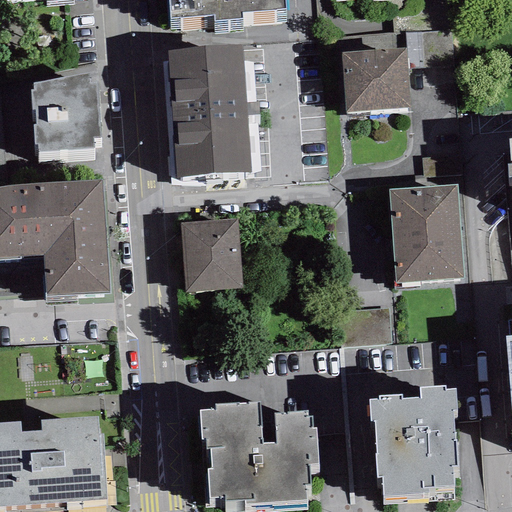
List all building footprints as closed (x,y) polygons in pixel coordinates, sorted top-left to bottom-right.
[(167,0),(170,33),(214,29),(215,34),(244,32),(243,26),(286,23),(284,0),(167,0)] [(243,50),(169,55),(178,183),(251,179),(243,50)] [(406,53),(342,57),(346,117),(410,112),(406,53)] [(39,158),(38,163),(94,161),(94,151),(101,150),(97,95),(90,96),(89,85),(34,96),(34,103),(31,103),(32,123),(36,123),(36,137),(33,137),(35,157),(39,158)] [(102,182),(0,188),(0,260),(42,257),(44,299),(110,294),(102,182)] [(457,188),(389,192),(395,285),(462,281),(457,188)] [(237,219),(179,224),(184,291),(241,287),(237,219)] [(402,402),(378,404),(378,407),(368,408),(369,429),(373,429),(377,485),(382,484),(383,505),(428,502),(428,496),(454,495),(453,475),(458,475),(456,446),(454,446),(453,419),(457,419),(455,397),(446,397),(446,393),(419,395),(420,406),(402,407),(402,402)] [(19,415),(0,416),(0,500),(106,494),(102,427),(98,427),(97,411),(40,413),(41,424),(20,425),(19,415)] [(307,421),(274,423),(276,453),(262,453),(260,412),(216,414),(216,419),(199,420),(201,451),(205,450),(206,458),(211,458),(213,478),(208,478),(210,506),(224,506),(225,511),(244,510),(244,511),(273,511),(306,510),(306,494),(311,494),(309,473),(318,473),(316,437),(313,438),(312,426),(307,426),(307,421)]
